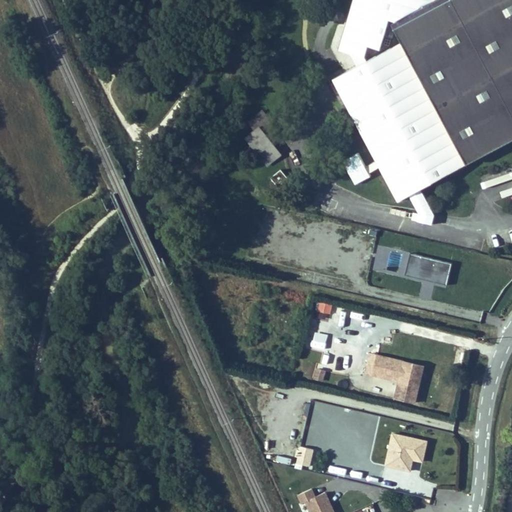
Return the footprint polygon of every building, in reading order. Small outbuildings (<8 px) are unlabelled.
[(511,0),(457,0),(455,7),(434,1),(396,21),(398,26),(394,28),(404,46),(467,165),(511,140),(511,0)] [(401,200),(467,165),(404,46),(337,81),(401,200)] [(281,134),(262,110),(248,121),(255,130),(245,138),(267,165),(281,154),(271,142),(281,134)] [(358,150),(341,158),(354,184),(370,175),(358,150)] [(366,163),(370,171),(379,166),(375,159),(366,163)] [(283,178),(286,175),(281,169),(270,178),(272,180),(270,181),(275,187),(277,186),(279,188),(286,182),(283,178)] [(496,172),(479,176),(481,184),(497,180),(496,172)] [(332,215),(338,202),(319,192),(313,206),(332,215)] [(455,268),(414,258),(409,280),(450,290),(455,268)] [(315,319),(329,320),(331,301),(317,300),(315,319)] [(334,324),(349,325),(350,307),(335,306),(334,324)] [(351,310),(349,325),(365,328),(368,313),(351,310)] [(313,331),(309,345),(323,350),(328,335),(313,331)] [(373,375),(378,355),(370,353),(366,373),(373,375)] [(415,402),(423,366),(378,355),(373,375),(399,381),(395,397),(415,402)] [(322,380),(325,371),(318,369),(315,378),(322,380)] [(395,434),(388,465),(410,470),(414,458),(424,460),(428,442),(395,434)] [(310,463),(313,446),(298,444),(296,462),(310,463)] [(311,491),(297,497),(300,506),(298,507),(300,511),(331,511),(324,496),(315,500),(311,491)]
